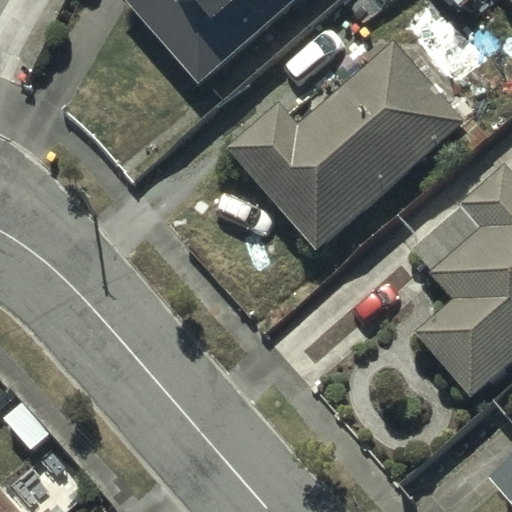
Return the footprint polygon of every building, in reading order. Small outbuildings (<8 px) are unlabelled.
[(120,0),(198,90),(303,0),(120,0)] [(511,0),(447,0),(457,11),(469,0),(505,0),(511,7),(511,0)] [(281,108),(226,155),(315,258),(465,127),(396,47),(300,130),(281,108)] [(511,181),(505,174),(409,259),(452,308),(415,341),(470,405),(507,373),(511,378),(511,181)] [(511,511),(511,464),(488,486),(511,511)] [(0,511),(13,511),(0,496),(0,511)]
